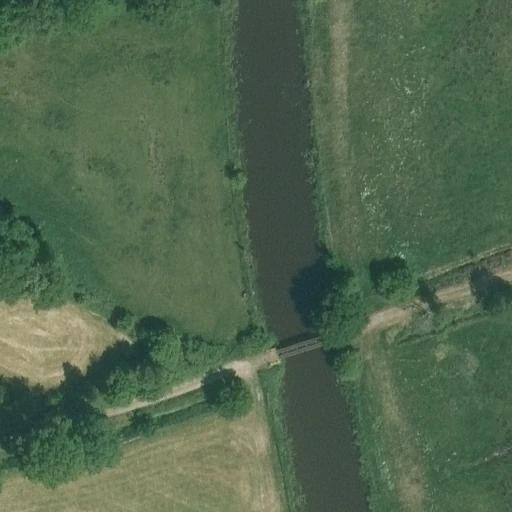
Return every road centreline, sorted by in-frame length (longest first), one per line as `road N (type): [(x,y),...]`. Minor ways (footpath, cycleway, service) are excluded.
road 1 (track): [(276,356),(132,406),(0,439)]
road 2 (track): [(511,278),(325,340)]
